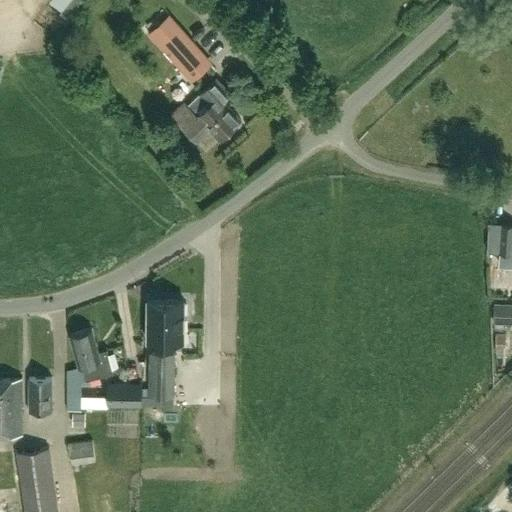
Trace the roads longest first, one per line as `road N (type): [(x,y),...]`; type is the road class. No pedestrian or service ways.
road 1 (residential): [(0,309),(50,305),(151,266),(334,125)]
road 2 (residential): [(334,125),(374,166),(511,192)]
road 3 (residential): [(334,125),(467,0)]
